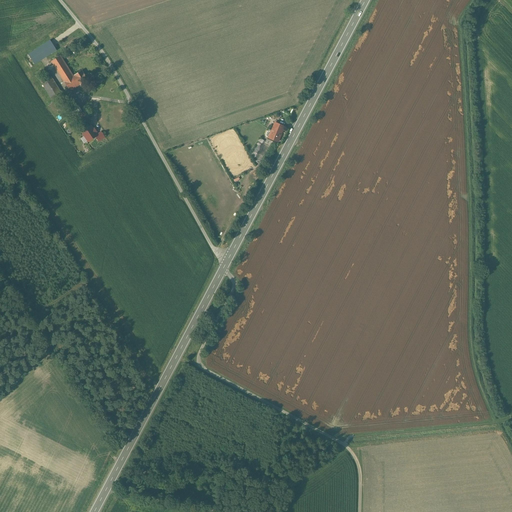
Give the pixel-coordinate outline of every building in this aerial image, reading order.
[(50,40),(28,54),(34,64),(56,50),(50,40)] [(73,76),(60,55),(51,61),(64,81),(73,76)] [(73,76),(64,81),(70,90),(80,84),(87,79),(82,70),(73,76)] [(61,94),(48,73),(39,78),(52,99),(61,94)] [(77,108),(70,98),(65,102),(72,112),(77,108)] [(81,110),(79,107),(77,108),(72,112),(74,115),(81,110)] [(81,110),(74,115),(76,119),(84,114),(81,110)] [(284,126),(275,122),(271,130),(268,129),(265,135),(269,136),(268,137),(278,141),(284,126)] [(93,129),(91,126),(83,131),(85,135),(84,135),(88,141),(95,136),(97,135),(97,134),(95,132),(96,131),(94,128),(93,129)] [(101,132),(97,134),(97,135),(95,136),(99,141),(104,137),(101,132)] [(263,146),(256,142),(250,154),(254,156),(252,159),(260,163),(272,141),(267,138),(263,146)]
